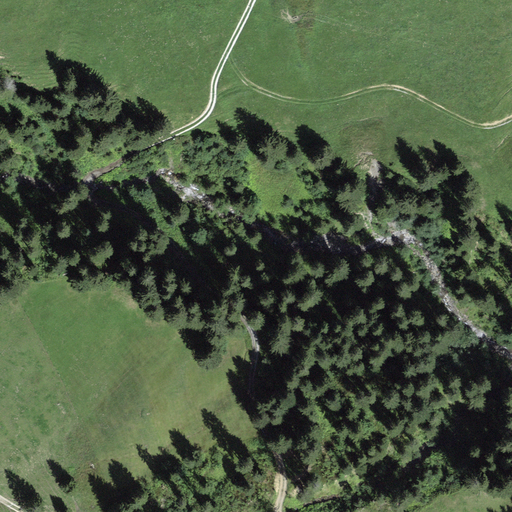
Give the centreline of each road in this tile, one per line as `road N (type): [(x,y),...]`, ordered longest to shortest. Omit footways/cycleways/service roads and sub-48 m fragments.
road 1 (track): [(252,0),(215,75),(209,110),(93,176),(88,191),(165,234),(193,273),(251,320),(255,401),(285,474),(279,511)]
road 2 (track): [(511,117),(479,125),(390,87),(298,101),(250,84),(227,50)]
